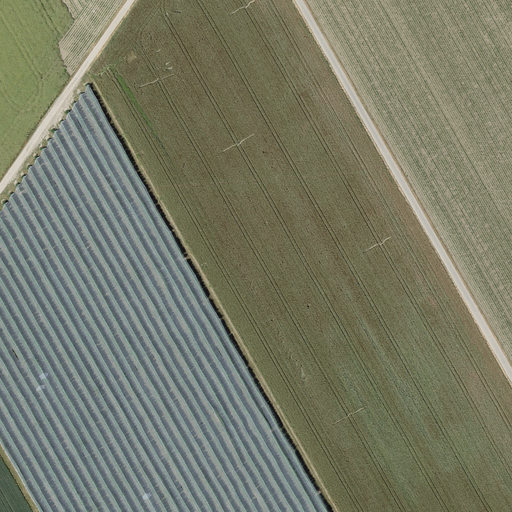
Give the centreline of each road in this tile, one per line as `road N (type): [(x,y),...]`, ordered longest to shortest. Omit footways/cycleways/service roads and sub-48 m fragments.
road 1 (unclassified): [(511,381),(298,0)]
road 2 (track): [(0,188),(131,0)]
